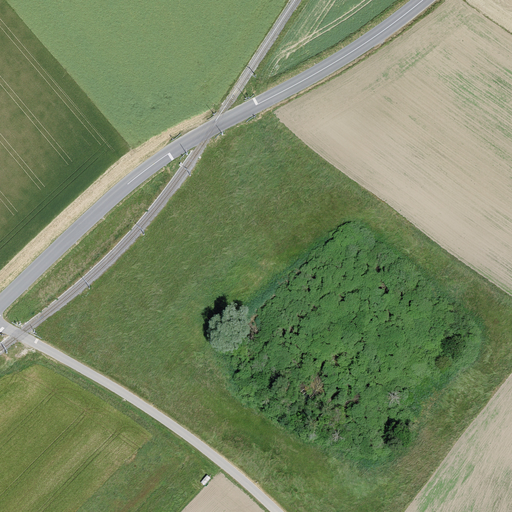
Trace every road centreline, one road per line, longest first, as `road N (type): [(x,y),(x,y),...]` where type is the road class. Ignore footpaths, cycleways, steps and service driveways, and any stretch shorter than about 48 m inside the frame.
road 1 (tertiary): [(0,307),(148,167),(342,61),(426,0)]
road 2 (unclassified): [(0,325),(161,420),(272,511)]
